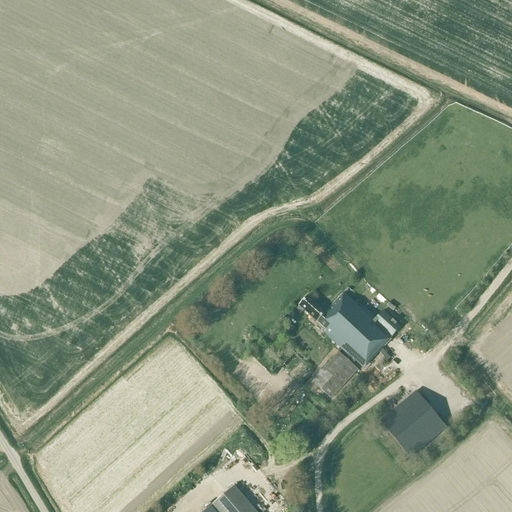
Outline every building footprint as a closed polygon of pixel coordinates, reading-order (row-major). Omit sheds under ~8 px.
[(356,361),(364,368),(397,331),(401,327),(383,311),(374,320),(344,293),(326,312),(307,296),(299,305),(326,330),(324,332),(349,355),(346,358),(339,352),(312,381),(331,399),(358,369),(352,365),(356,361)] [(289,336),(294,329),(287,323),(282,330),(289,336)] [(380,422),(410,459),(447,428),(417,392),(380,422)] [(451,438),(457,433),(451,426),(445,431),(451,438)] [(256,511),(234,486),(213,505),(216,508),(218,511),(256,511)]
